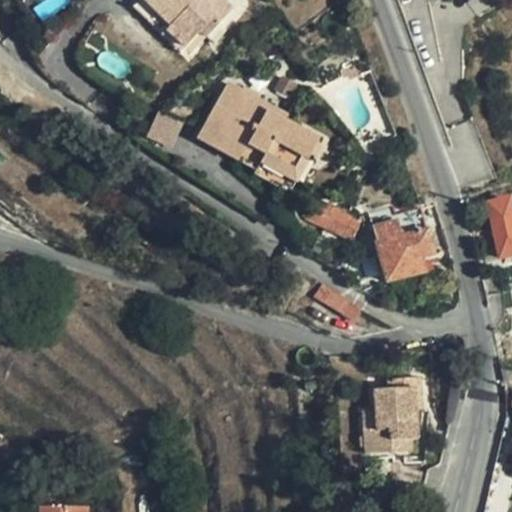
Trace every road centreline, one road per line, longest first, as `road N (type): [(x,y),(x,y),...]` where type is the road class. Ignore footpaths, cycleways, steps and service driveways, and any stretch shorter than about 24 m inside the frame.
road 1 (residential): [(424,324),(383,312),(0,52)]
road 2 (residential): [(424,324),(373,337),(324,337),(0,237)]
road 3 (unclassified): [(477,316),(458,230),(376,0)]
road 4 (unclassified): [(454,511),(482,391),(477,316)]
